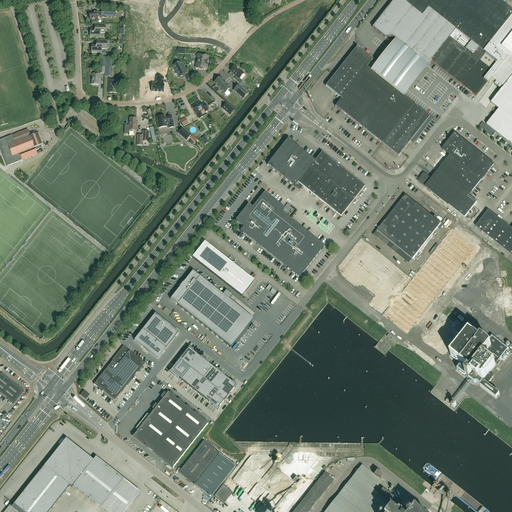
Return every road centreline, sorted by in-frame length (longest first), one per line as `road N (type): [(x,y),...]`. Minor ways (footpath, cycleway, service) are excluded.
road 1 (primary): [(59,394),(290,103)]
road 2 (primary): [(280,96),(49,386)]
road 3 (unclassified): [(348,245),(261,175),(220,226),(307,294)]
road 4 (tertiary): [(204,511),(59,394)]
road 5 (residential): [(80,95),(111,103),(180,96),(232,52)]
road 6 (unknown): [(100,458),(70,434),(60,436),(1,511)]
road 7 (unclassified): [(395,184),(290,103)]
road 8 (primary): [(290,103),(373,0)]
road 9 (unknown): [(408,342),(470,391),(501,405),(511,400)]
road 10 (primary): [(356,0),(280,96)]
road 11 (unknown): [(511,335),(459,292),(445,294),(420,326)]
